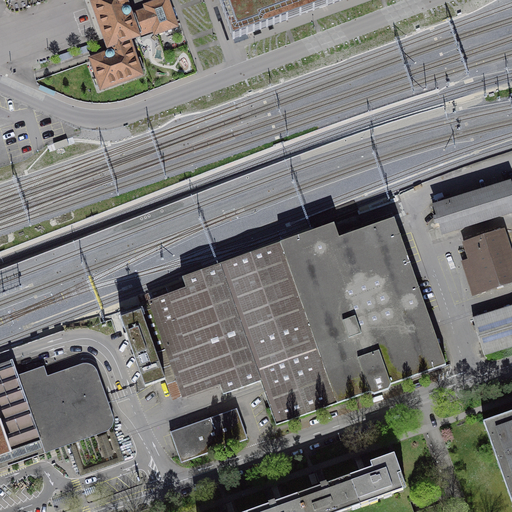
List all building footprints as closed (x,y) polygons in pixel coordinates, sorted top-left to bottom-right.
[(113,44),(127,39),(155,29),(156,32),(175,26),(166,0),(147,7),(148,10),(131,16),(130,14),(130,13),(130,12),(130,11),(129,10),(129,9),(128,9),(127,9),(126,8),(123,0),(92,0),(99,17),(99,19),(99,20),(100,23),(101,26),(102,27),(102,28),(103,28),(109,46),(113,44)] [(219,0),(233,39),(343,0),(219,0)] [(93,62),(102,87),(140,74),(127,39),(113,44),(116,52),(115,53),(113,53),(112,52),(111,52),(110,52),(109,52),(108,52),(108,53),(107,53),(107,54),(106,54),(106,55),(106,56),(93,61),(93,62)] [(56,92),(40,86),(38,90),(54,97),(56,92)] [(53,144),(56,150),(69,145),(67,139),(53,144)] [(510,183),(435,206),(438,218),(434,219),(436,224),(440,223),(443,234),(447,233),(511,212),(511,185),(511,186),(510,183)] [(186,290),(151,302),(153,308),(141,313),(156,353),(168,349),(184,396),(219,384),(223,395),(261,381),(276,425),(369,392),(374,395),(388,390),(391,385),(446,365),(413,273),(394,219),(339,239),(334,225),(182,278),(186,290)] [(511,263),(502,234),(467,245),(472,263),(481,290),(511,280),(511,263)] [(511,307),(473,319),(478,337),(484,355),(511,346),(511,307)] [(141,311),(121,319),(127,335),(145,387),(165,380),(156,353),(141,313),(141,311)] [(18,376),(12,360),(0,364),(0,455),(41,441),(21,386),(18,376)] [(81,365),(47,376),(21,386),(41,441),(53,437),(113,415),(97,372),(97,370),(95,369),(94,367),(92,366),(91,365),(89,364),(87,364),(85,364),(83,364),(81,365)] [(21,386),(47,376),(46,371),(44,366),(18,376),(21,386)] [(511,401),(498,407),(502,416),(511,412),(511,401)] [(236,409),(171,433),(181,463),(247,440),(242,424),(236,409)] [(504,479),(511,476),(511,412),(502,416),(484,422),(504,479)] [(372,468),(349,476),(360,505),(403,490),(398,475),(401,473),(394,454),(370,462),(371,465),(372,468)] [(320,486),(298,494),(304,511),(340,511),(360,505),(349,476),(327,484),(326,482),(323,483),(320,484),(320,486)] [(269,504),(246,511),(304,511),(298,494),(275,502),(274,500),(271,501),(268,502),(269,504)]
